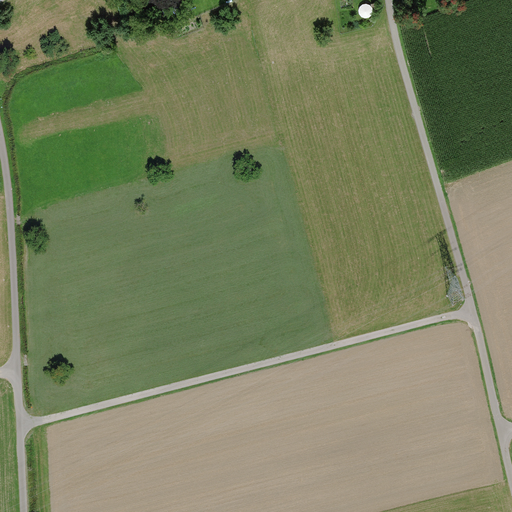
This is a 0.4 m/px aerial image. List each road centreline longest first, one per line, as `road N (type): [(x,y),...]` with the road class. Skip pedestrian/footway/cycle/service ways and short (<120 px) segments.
road 1 (unclassified): [(511,474),(389,0)]
road 2 (track): [(22,425),(472,311)]
road 3 (unclassified): [(0,130),(25,511)]
